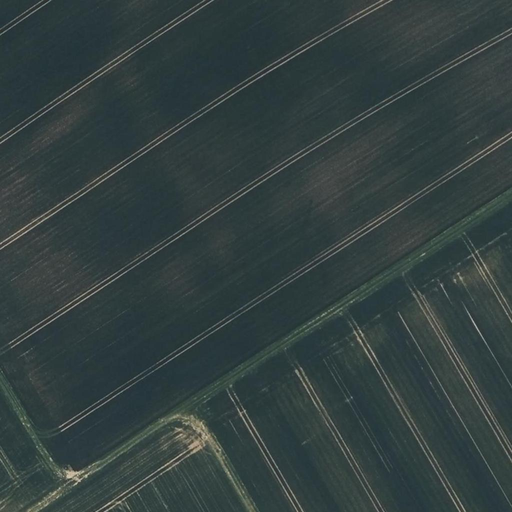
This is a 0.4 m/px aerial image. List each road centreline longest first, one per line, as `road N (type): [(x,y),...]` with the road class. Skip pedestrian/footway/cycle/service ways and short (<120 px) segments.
road 1 (track): [(511,202),(26,511)]
road 2 (track): [(0,370),(68,480)]
road 3 (track): [(253,511),(192,407)]
